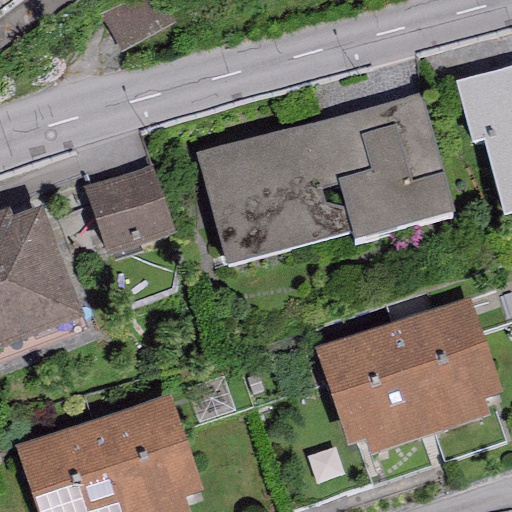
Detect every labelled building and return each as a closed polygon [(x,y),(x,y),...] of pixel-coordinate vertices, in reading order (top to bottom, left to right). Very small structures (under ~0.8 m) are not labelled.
[(162,8),(110,30),(126,62),(176,42),(162,8)] [(511,71),(455,85),(471,152),(483,148),(504,225),(511,223),(511,71)] [(420,97),(196,159),(227,272),(352,238),(355,250),(455,222),(420,97)] [(153,170),(84,191),(106,264),(175,243),(153,170)] [(10,216),(0,219),(0,362),(84,332),(43,216),(13,226),(10,216)] [(467,299),(390,324),(430,437),(488,418),(482,400),(499,395),(467,299)] [(372,456),(430,437),(390,324),(312,349),(343,445),(366,438),(372,456)] [(169,396),(92,421),(123,511),(188,511),(184,497),(200,492),(169,396)] [(123,511),(92,421),(13,446),(35,511),(123,511)]
